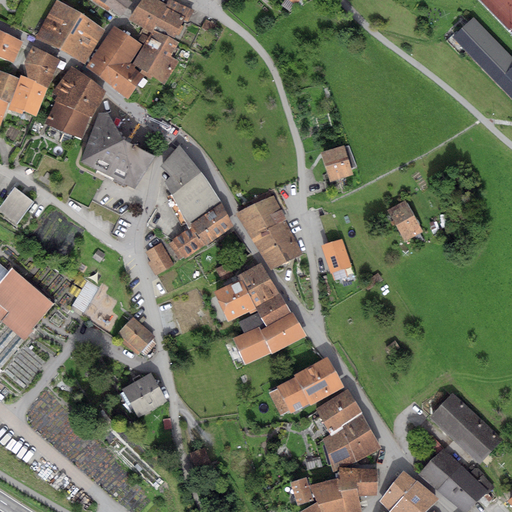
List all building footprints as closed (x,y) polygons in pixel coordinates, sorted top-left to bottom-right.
[(127,0),(102,0),(122,14),(130,2),(127,0)] [(143,0),(133,19),(154,30),(166,6),(155,0),(143,0)] [(169,0),(166,6),(154,30),(155,31),(173,40),(184,18),(188,20),(192,11),(170,0),(169,0)] [(302,0),(288,0),(287,2),(297,8),(302,0)] [(79,17),(58,5),(41,35),(62,47),(79,17)] [(100,29),(79,17),(62,47),(83,60),(100,29)] [(511,59),(473,21),(453,40),(498,86),(511,99),(511,59)] [(141,45),(115,29),(90,66),(128,97),(141,76),(128,66),(141,45)] [(177,43),(173,40),(155,31),(134,64),(165,82),(177,62),(169,57),(177,43)] [(20,42),(0,33),(0,55),(12,61),(20,42)] [(58,61),(34,48),(26,63),(30,80),(46,88),(58,61)] [(107,95),(72,72),(55,94),(58,95),(46,124),(83,140),(107,95)] [(0,129),(17,81),(1,75),(0,77),(0,129)] [(30,80),(22,77),(11,108),(22,112),(23,110),(36,115),(46,88),(30,80)] [(83,161),(135,187),(153,156),(124,142),(108,115),(99,116),(83,161)] [(344,148),(324,156),(334,182),(353,174),(344,148)] [(168,186),(175,197),(173,199),(191,227),(221,204),(200,174),(182,149),(165,171),(174,180),(168,186)] [(33,204),(16,190),(0,210),(0,213),(16,226),(33,204)] [(272,197),(240,214),(272,273),(304,256),(272,197)] [(191,227),(172,242),(184,257),(231,226),(221,204),(191,227)] [(407,204),(390,211),(405,243),(422,235),(407,204)] [(323,248),(331,275),(352,268),(343,241),(323,248)] [(174,267),(161,245),(146,254),(159,276),(174,267)] [(98,253),(92,261),(100,266),(105,258),(98,253)] [(0,291),(14,275),(0,263),(0,291)] [(256,312),(281,297),(262,265),(237,280),(240,285),(256,312)] [(57,306),(16,274),(0,293),(0,320),(27,343),(57,306)] [(378,276),(364,286),(368,292),(382,283),(378,276)] [(90,285),(73,314),(84,320),(101,292),(90,285)] [(215,297),(228,325),(256,312),(240,285),(215,297)] [(256,312),(267,330),(292,316),(281,297),(256,312)] [(273,356),(273,357),(307,338),(294,315),(292,316),(267,330),(262,333),(273,356)] [(153,340),(133,322),(119,336),(139,355),(153,340)] [(233,342),(245,368),(273,356),(262,333),(261,330),(233,342)] [(396,343),(385,352),(390,358),(401,350),(396,343)] [(327,361),(296,376),(297,378),(312,405),(312,407),(343,391),(327,361)] [(151,377),(124,391),(137,418),(165,403),(151,377)] [(297,378),(278,388),(279,390),(290,412),(292,415),(312,405),(297,378)] [(279,390),(270,395),(282,416),(290,412),(279,390)] [(348,392),(319,410),(332,432),(362,414),(348,392)] [(452,397),(431,419),(479,465),(500,443),(452,397)] [(362,419),(320,440),(335,471),(377,450),(362,419)] [(434,432),(422,444),(432,455),(445,443),(434,432)] [(205,449),(189,455),(198,479),(214,473),(205,449)] [(443,453),(421,477),(460,511),(470,511),(488,493),(443,453)] [(342,479),(311,485),(320,504),(305,511),(361,511),(360,494),(375,493),(375,471),(342,470),(342,479)] [(404,474),(383,500),(392,511),(415,485),(404,474)] [(306,477),(291,482),(298,504),(313,500),(306,477)] [(415,485),(392,511),(393,511),(423,511),(434,501),(415,485)]
